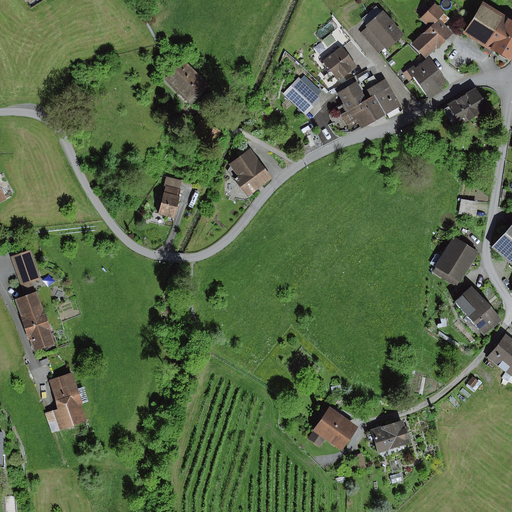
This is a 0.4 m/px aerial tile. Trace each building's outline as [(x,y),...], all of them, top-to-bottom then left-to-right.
[(430,27),(412,45),(424,57),(448,33),(438,23),(447,14),(435,2),(420,16),(430,27)] [(511,52),(511,21),(478,2),(461,33),(508,59),(511,52)] [(385,13),(365,28),(382,51),(402,37),(385,13)] [(341,48),(321,61),(334,81),(354,68),(341,48)] [(430,59),(409,73),(428,99),(441,90),(439,86),(445,82),(430,59)] [(188,60),(171,77),(195,102),(213,86),(188,60)] [(362,80),(366,88),(383,81),(379,73),(362,80)] [(282,94),(304,116),(320,99),(297,78),(282,94)] [(356,83),(335,93),(354,132),(399,110),(385,81),(361,92),(356,83)] [(475,90),(448,105),(459,125),(486,111),(475,90)] [(219,129),(205,120),(200,129),(214,137),(219,129)] [(249,155),(235,167),(246,180),(240,185),(249,195),(268,178),(249,155)] [(181,182),(166,179),(158,213),(174,217),(181,182)] [(478,202),(461,199),(459,213),(475,216),(478,202)] [(511,224),(491,248),(511,267),(511,224)] [(477,254),(451,240),(434,271),(459,285),(477,254)] [(29,251),(11,257),(25,295),(35,291),(32,283),(39,281),(29,251)] [(477,286),(454,305),(482,338),(505,319),(477,286)] [(38,295),(16,302),(32,352),(55,344),(38,295)] [(511,344),(503,337),(484,361),(510,383),(511,380),(511,344)] [(71,374),(49,381),(58,409),(52,411),(58,431),(86,423),(71,374)] [(80,388),(84,402),(90,401),(86,386),(80,388)] [(358,428),(328,408),(312,433),(342,453),(358,428)] [(401,423),(369,434),(377,457),(409,446),(401,423)] [(354,454),(359,468),(367,465),(362,451),(354,454)]
